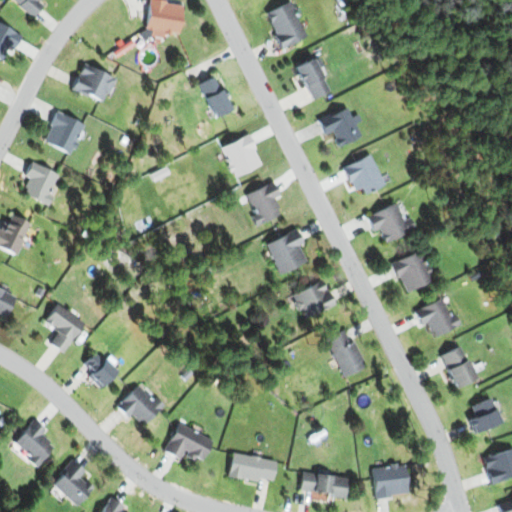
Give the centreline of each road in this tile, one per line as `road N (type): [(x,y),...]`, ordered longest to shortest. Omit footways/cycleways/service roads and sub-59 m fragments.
road 1 (residential): [(462,511),(432,424),(216,0)]
road 2 (residential): [(227,511),(132,470),(43,383),(0,354)]
road 3 (residential): [(0,143),(42,64),(93,0)]
